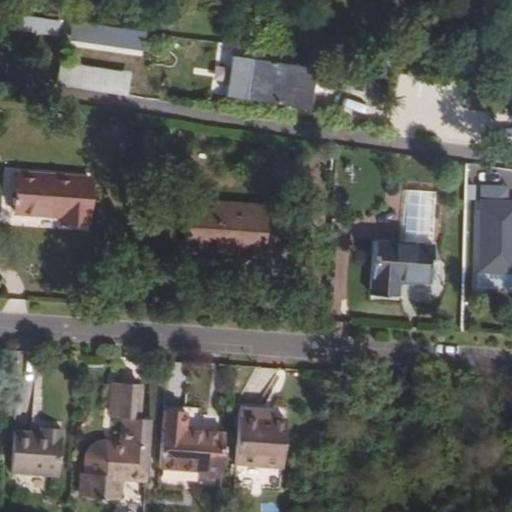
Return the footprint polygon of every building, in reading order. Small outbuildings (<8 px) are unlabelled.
[(71,24),(70,44),(142,49),(144,28),(71,24)] [(241,107),(304,117),(311,75),(291,73),(287,72),(289,61),(248,55),(247,66),(228,64),(222,104),(241,107)] [(122,79),(58,69),(55,86),(119,95),(122,79)] [(85,225),(88,177),(14,171),(12,210),(60,214),(60,223),(85,225)] [(185,251),(262,256),(265,202),(188,197),(185,251)] [(476,206),(476,210),(503,214),(503,207),(476,206)] [(502,231),(503,214),(476,210),(476,230),(502,231)] [(428,279),(430,242),(372,239),(370,293),(395,294),(396,277),(428,279)] [(147,478),(151,419),(138,419),(140,383),(115,381),(112,417),(124,417),(122,442),(116,439),(107,439),(101,440),(98,441),(92,445),(86,451),(84,455),(82,493),(119,496),(120,476),(147,478)] [(262,418),(262,410),(238,408),(234,463),(281,466),(284,419),(269,419),(262,418)] [(220,478),(224,434),(184,432),(185,414),(164,412),(160,469),(200,472),(200,477),(220,478)] [(40,432),(14,430),(12,469),(59,472),(61,427),(41,426),(40,432)]
